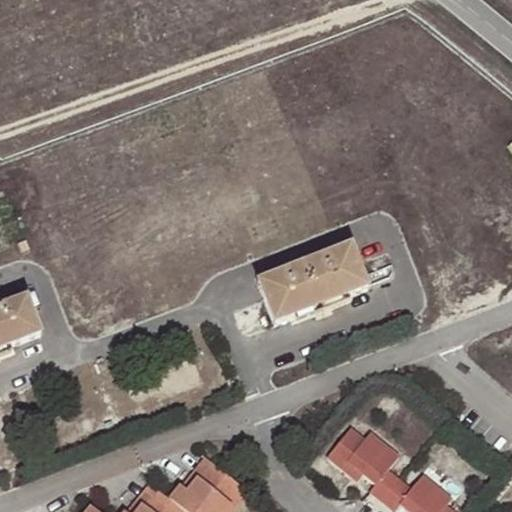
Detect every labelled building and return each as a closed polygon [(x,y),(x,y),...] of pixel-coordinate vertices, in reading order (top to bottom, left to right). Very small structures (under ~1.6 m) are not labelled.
[(369,291),(353,249),(258,285),(275,327),(369,291)] [(0,352),(42,337),(28,301),(0,311),(0,352)] [(329,459),(351,477),(356,469),(364,476),(377,487),(370,494),(392,511),(395,511),(400,506),(407,511),(452,511),(446,507),(453,500),(425,477),(413,491),(389,472),(401,457),(371,435),(366,442),(352,430),(329,459)] [(186,493),(210,464),(202,457),(179,486),(186,493)] [(234,483),(210,464),(186,493),(179,486),(167,501),(155,490),(137,511),(93,511),(90,509),(88,511),(180,511),(223,511),(227,507),(219,501),(234,483)] [(356,469),(351,477),(358,484),(364,476),(356,469)] [(232,511),(248,494),(234,483),(219,501),(227,507),(223,511),(232,511)] [(137,511),(155,490),(148,484),(125,511),(137,511)]
